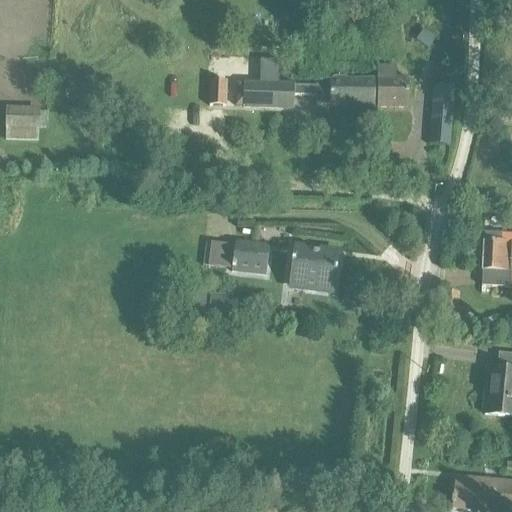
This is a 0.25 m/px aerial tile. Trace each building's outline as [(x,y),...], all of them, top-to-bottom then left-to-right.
[(423,32),(416,42),(428,50),(435,41),(423,32)] [(236,86),(235,108),(243,109),(243,110),(294,111),(294,97),(316,98),(316,99),(316,107),(329,108),(331,108),(374,111),(375,82),(349,82),(331,82),(316,82),(316,89),(295,88),(279,87),(279,85),(279,63),(260,63),(260,79),(260,87),(244,86),(236,86)] [(435,69),(429,147),(449,148),(452,115),(454,91),(455,70),(435,69)] [(392,70),(377,70),(377,73),(377,110),(408,110),(408,81),(391,80),(392,70)] [(210,85),(209,107),(226,107),(226,84),(210,83),(210,85)] [(6,109),(5,141),(38,142),(39,128),(48,128),(48,113),(40,113),(40,110),(6,109)] [(158,168),(157,194),(199,195),(199,169),(200,157),(186,156),(186,168),(158,168)] [(482,268),(481,289),(511,290),(511,240),(501,240),(501,237),(484,236),(482,268)] [(232,271),(234,248),(205,244),(202,267),(232,271)] [(234,248),(232,271),(232,273),(231,276),(266,280),(270,248),(235,244),(234,248)] [(293,252),(288,291),(310,294),(311,294),(313,294),(314,294),(315,293),(316,293),(317,292),(318,291),(334,293),(339,257),(293,252)] [(180,293),(177,327),(204,329),(206,308),(226,310),(228,298),(216,297),(180,293)] [(445,293),(443,322),(468,325),(468,311),(457,310),(459,294),(445,293)] [(489,372),(484,418),(511,420),(511,357),(498,356),(497,372),(489,372)] [(452,500),(451,506),(453,506),(452,511),(511,511),(511,485),(455,480),(453,500),(452,500)]
